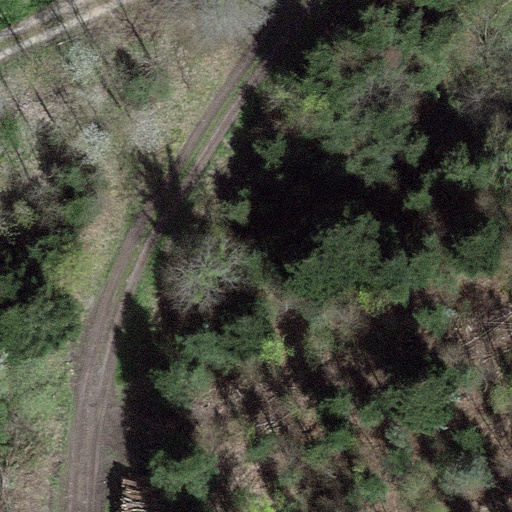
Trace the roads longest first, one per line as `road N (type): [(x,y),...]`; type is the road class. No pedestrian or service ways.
road 1 (track): [(75,511),(96,361),(115,300),(174,183),(298,0)]
road 2 (track): [(115,0),(0,51)]
